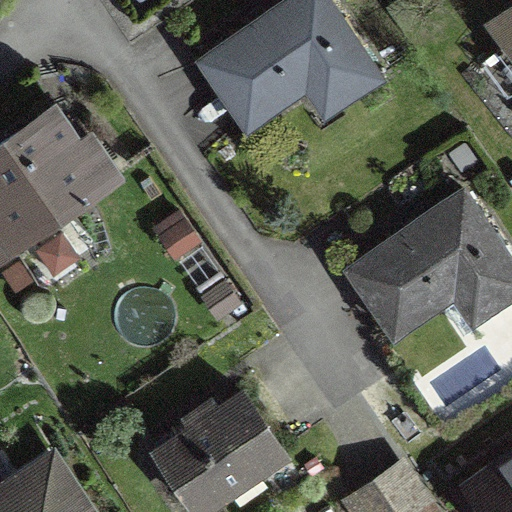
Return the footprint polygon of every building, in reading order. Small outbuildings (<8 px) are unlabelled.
[(315,0),(296,0),(207,58),(251,126),(321,81),(331,98),(365,76),(315,0)] [(511,0),(508,0),(491,13),(511,40),(511,0)] [(117,193),(57,112),(0,148),(0,259),(2,263),(117,193)] [(463,202),(358,268),(399,333),(504,267),(463,202)] [(206,246),(183,264),(197,281),(219,264),(206,246)] [(244,389),(157,439),(197,509),(284,459),(244,389)] [(511,511),(511,453),(471,477),(490,511),(511,511)] [(432,511),(400,465),(349,499),(358,511),(432,511)] [(0,511),(85,511),(54,468),(0,503),(0,511)]
